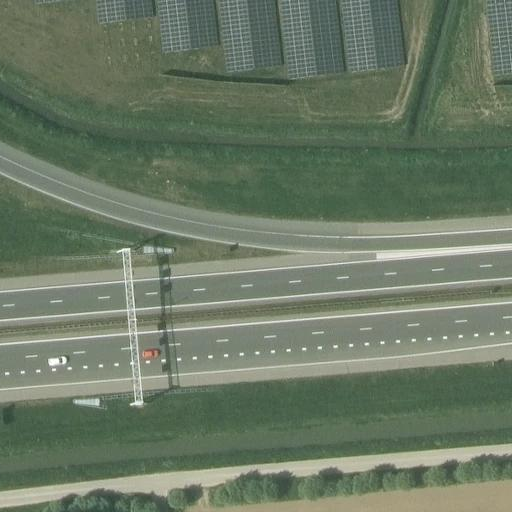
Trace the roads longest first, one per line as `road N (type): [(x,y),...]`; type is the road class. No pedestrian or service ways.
road 1 (motorway): [(511,242),(315,244),(221,235),(76,198),(0,166)]
road 2 (track): [(0,499),(171,477),(511,453)]
road 3 (motorway): [(0,362),(511,318)]
road 4 (motorway): [(511,266),(0,308)]
